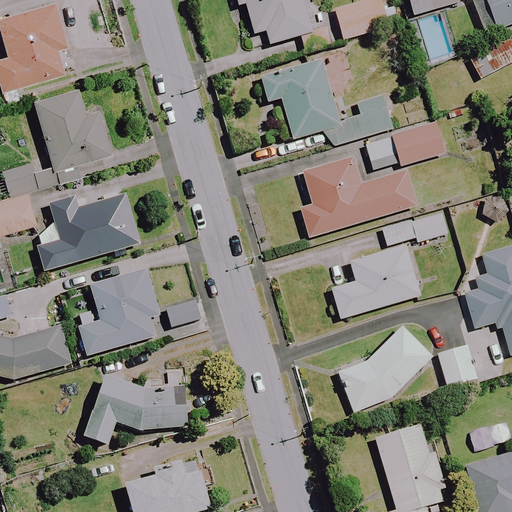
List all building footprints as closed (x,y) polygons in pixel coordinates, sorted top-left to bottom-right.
[(312,37),(301,0),(231,0),(235,13),(243,11),(251,41),(263,37),(267,50),(312,37)] [(381,13),(376,0),(373,0),(333,14),(343,44),(398,26),(393,10),(381,13)] [(457,6),(455,0),(408,0),(414,19),(457,6)] [(511,0),(469,0),(485,39),(511,28),(511,0)] [(66,47),(53,3),(0,18),(0,41),(5,59),(0,60),(0,95),(62,77),(54,50),(66,47)] [(358,43),(354,57),(373,63),(377,49),(358,43)] [(511,67),(511,51),(508,45),(470,64),(480,83),(511,67)] [(335,112),(320,63),(259,81),(267,107),(281,103),(293,144),(325,134),(330,151),(391,133),(381,98),(335,112)] [(32,175),(27,158),(1,166),(3,171),(0,171),(0,202),(25,196),(112,170),(95,114),(84,118),(77,96),(32,109),(51,170),(32,175)] [(443,158),(434,128),(364,147),(372,175),(400,167),(401,170),(443,158)] [(359,188),(351,161),(302,175),(311,209),(299,213),(308,242),(418,210),(407,174),(359,188)] [(138,248),(122,190),(96,197),(98,205),(87,209),(84,196),(49,206),(55,229),(36,234),(40,249),(37,250),(44,275),(113,255),(116,263),(128,259),(126,251),(138,248)] [(25,196),(0,202),(0,237),(34,227),(25,196)] [(484,199),(480,216),(496,225),(508,212),(501,198),(484,199)] [(447,238),(442,217),(381,232),(386,250),(415,242),(416,246),(447,238)] [(479,291),(464,296),(475,333),(492,328),(494,333),(501,331),(509,360),(511,359),(511,248),(482,257),(487,275),(475,278),(479,291)] [(421,299),(407,250),(350,266),(356,286),(331,293),(340,323),(421,299)] [(158,317),(145,273),(89,290),(99,325),(75,332),(84,361),(155,341),(149,320),(158,317)] [(198,323),(193,304),(165,312),(170,331),(198,323)] [(52,329),(47,307),(26,313),(33,337),(10,343),(0,341),(0,381),(10,384),(72,368),(61,327),(52,329)] [(337,391),(344,390),(352,416),(389,402),(431,362),(401,331),(369,361),(334,372),(337,391)] [(477,387),(510,377),(499,340),(437,357),(446,390),(476,382),(477,387)] [(184,390),(169,391),(169,384),(155,385),(155,382),(145,383),(145,392),(142,392),(103,380),(83,441),(107,449),(114,427),(138,434),(186,432),(184,390)] [(428,457),(420,428),(374,441),(395,511),(428,511),(428,510),(448,504),(433,456),(428,457)] [(511,511),(511,455),(466,469),(478,511),(511,511)] [(153,473),(155,480),(125,488),(131,511),(210,511),(211,511),(201,476),(185,480),(183,472),(181,465),(153,473)]
